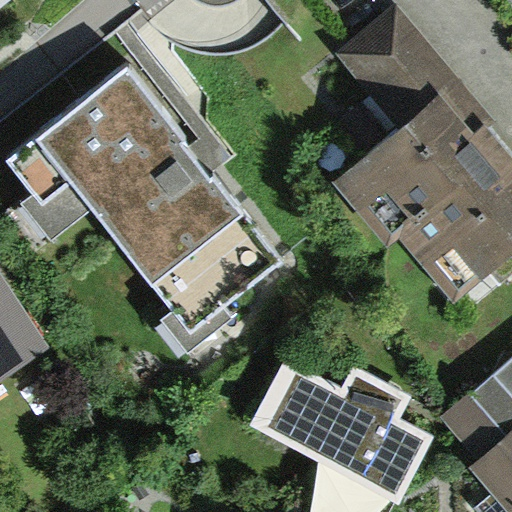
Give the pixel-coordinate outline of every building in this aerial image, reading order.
[(400,132),(333,186),(385,250),(398,238),(454,304),(511,253),(511,157),(486,127),(494,120),(398,5),(338,53),(400,132)] [(277,257),(123,63),(2,159),(58,229),(90,204),(188,327),(277,257)] [(0,380),(40,354),(0,295),(0,380)] [(252,420),(395,499),(429,438),(392,417),(404,396),(357,370),(346,389),(288,357),(252,420)] [(511,358),(443,418),(478,460),(511,431),(511,358)] [(511,511),(511,431),(478,460),(470,467),(506,511),(511,511)]
